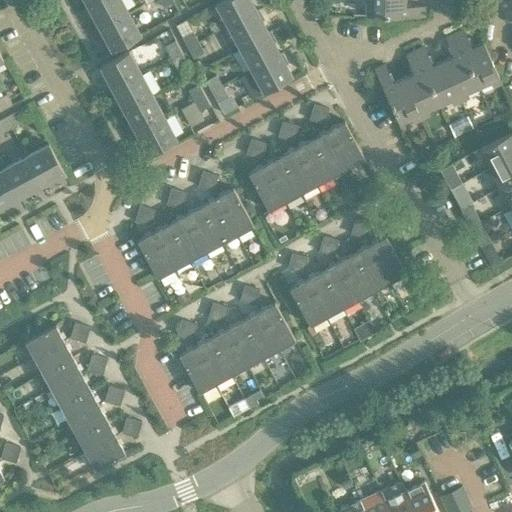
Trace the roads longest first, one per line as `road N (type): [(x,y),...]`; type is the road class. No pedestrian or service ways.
road 1 (tertiary): [(227,470),(306,407),(476,312)]
road 2 (residential): [(476,312),(415,203),(382,162),(337,71)]
road 3 (residential): [(117,190),(337,71)]
road 4 (residential): [(173,419),(145,364),(148,330),(91,223)]
road 5 (residential): [(337,71),(477,5),(493,12),(511,51)]
road 6 (residential): [(117,190),(16,8)]
road 7 (tertiary): [(112,511),(183,493),(227,470)]
